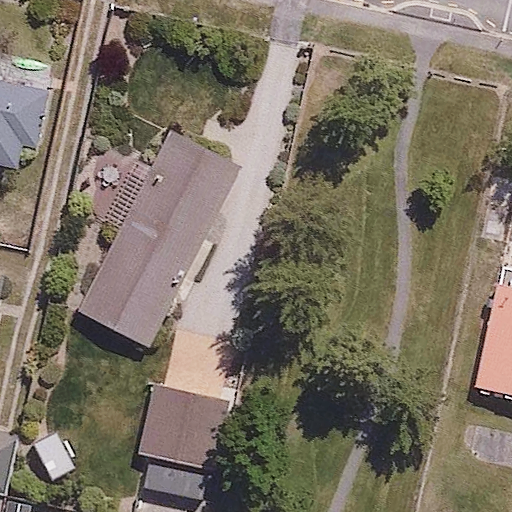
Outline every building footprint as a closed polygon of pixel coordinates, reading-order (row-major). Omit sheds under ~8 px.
[(0,72),(0,160),(20,165),(24,145),(40,148),(54,83),(0,72)] [(251,163),(177,122),(81,296),(155,337),(251,163)] [(511,260),(498,258),(468,381),(511,391),(511,260)] [(0,327),(12,269),(0,266),(0,327)] [(236,390),(163,370),(140,452),(213,472),(236,390)] [(10,511),(13,489),(0,487),(0,511),(10,511)]
